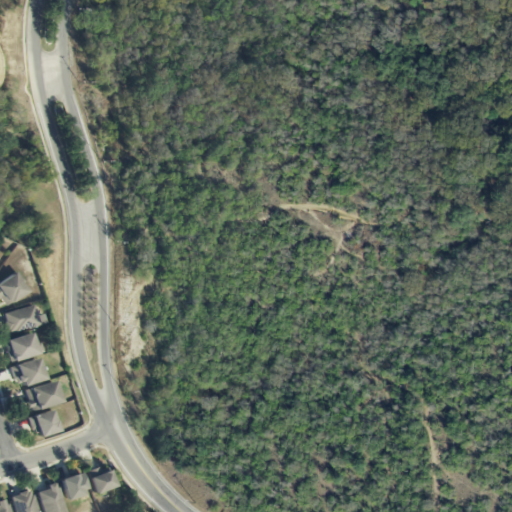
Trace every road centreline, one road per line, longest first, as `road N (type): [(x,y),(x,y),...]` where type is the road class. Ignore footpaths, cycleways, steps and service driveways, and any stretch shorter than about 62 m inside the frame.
road 1 (residential): [(37,81),(77,226),(82,354),(110,420)]
road 2 (residential): [(105,234),(64,77),(67,0)]
road 3 (residential): [(110,420),(105,234)]
road 4 (residential): [(0,471),(114,431)]
